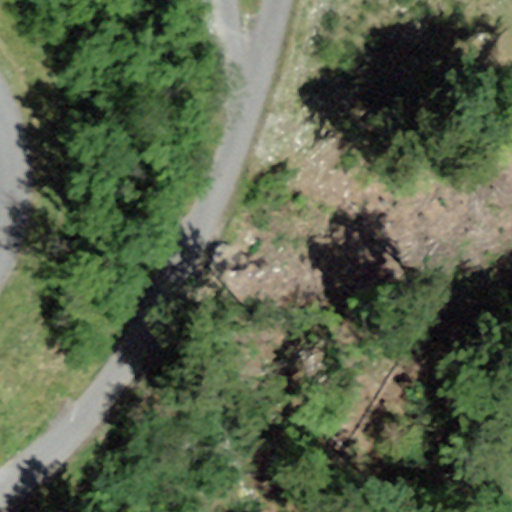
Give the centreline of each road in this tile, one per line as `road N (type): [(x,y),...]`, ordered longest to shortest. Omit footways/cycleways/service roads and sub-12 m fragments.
road 1 (unclassified): [(281,0),(250,92),(127,361),(79,424),(0,489)]
road 2 (unclassified): [(0,238),(18,192),(0,110)]
